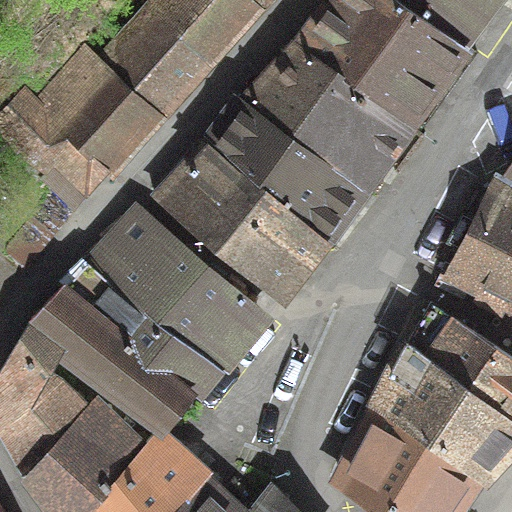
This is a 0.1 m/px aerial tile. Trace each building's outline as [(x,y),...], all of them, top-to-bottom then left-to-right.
[(254,0),(151,0),(19,142),(74,193),(254,0)] [(471,47),(407,0),(319,0),(294,35),(414,124),(471,47)] [(505,0),(407,0),(471,47),(505,0)] [(414,124),(294,35),(245,99),(365,195),(418,129),(414,124)] [(365,195),(245,99),(236,93),(201,135),(328,241),(365,195)] [(201,135),(150,195),(217,251),(283,306),(334,245),(328,241),(201,135)] [(511,177),(507,185),(498,180),(452,278),(511,307),(511,177)] [(133,197),(83,252),(222,376),(272,321),(133,197)] [(222,376),(83,252),(31,323),(66,352),(57,370),(96,395),(152,431),(161,437),(167,432),(222,376)] [(511,355),(455,313),(425,352),(511,416),(511,355)] [(66,352),(31,323),(0,374),(0,433),(25,475),(50,450),(96,395),(57,370),(66,352)] [(511,416),(425,352),(400,332),(369,406),(471,475),(467,484),(480,493),(488,498),(511,470),(511,416)] [(96,395),(25,475),(18,480),(42,511),(93,511),(113,492),(147,444),(96,395)] [(471,475),(369,406),(332,485),(375,511),(468,511),(480,493),(467,484),(471,475)] [(161,437),(152,431),(147,444),(113,492),(93,511),(176,511),(211,473),(167,432),(161,437)] [(253,511),(256,509),(211,473),(176,511),(253,511)] [(253,511),(302,511),(274,485),(256,509),(253,511)]
